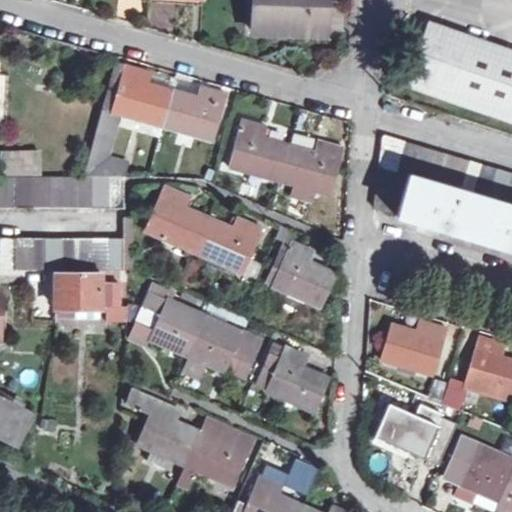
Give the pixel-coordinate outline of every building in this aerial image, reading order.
[(254,0),(253,30),(325,33),(326,0),(254,0)] [(511,51),(426,21),(404,85),(511,122),(511,51)] [(97,52),(43,37),(38,53),(41,54),(41,53),(92,68),(97,52)] [(115,64),(83,178),(123,178),(127,163),(107,157),(120,114),(122,115),(130,117),(131,112),(147,117),(145,121),(160,125),(163,126),(172,92),(148,85),(151,75),(115,64)] [(148,85),(172,92),(175,81),(151,75),(148,85)] [(199,88),(175,81),(172,92),(196,99),(199,88)] [(196,99),(172,92),(163,126),(180,130),(181,127),(195,131),(195,135),(212,140),(225,96),(199,88),(196,99)] [(130,117),(122,115),(119,126),(157,137),(160,125),(145,121),(147,117),(131,112),(130,117)] [(262,174),(279,179),(289,145),(263,138),(266,127),(242,120),(229,165),(247,170),(248,165),(263,169),(262,174)] [(511,174),(384,137),(374,207),(396,213),(395,216),(511,250),(511,174)] [(315,153),(289,145),(279,179),(296,184),(298,180),(314,184),(313,188),(331,193),(344,148),(318,141),(315,153)] [(57,153),(6,153),(4,175),(52,176),(57,153)] [(0,207),(12,208),(12,177),(0,177),(0,207)] [(122,209),(123,178),(83,178),(14,177),(14,208),(122,209)] [(314,184),(298,180),(296,184),(293,195),(310,199),(313,188),(314,184)] [(145,229),(193,250),(207,217),(185,207),(190,198),(164,186),(145,229)] [(232,227),(207,217),(193,250),(209,257),(212,252),(227,259),(225,264),(241,271),(259,228),(236,218),(232,227)] [(291,237),(294,232),(279,225),(277,230),(291,237)] [(12,237),(0,237),(0,267),(11,268),(12,237)] [(14,268),(122,269),(122,240),(122,238),(14,237),(14,268)] [(276,270),(269,268),(264,279),(287,290),(286,294),(301,300),(303,298),(320,305),(334,273),(308,262),(312,251),(290,241),(289,243),(281,239),(277,250),(283,253),(276,270)] [(131,240),(122,240),(122,269),(131,269),(131,240)] [(283,253),(277,250),(269,268),(276,270),(283,253)] [(189,286),(196,268),(189,265),(182,283),(189,286)] [(55,306),(98,307),(117,307),(117,284),(99,283),(99,272),(55,272),(55,306)] [(148,338),(186,355),(204,315),(147,290),(133,323),(151,330),(148,338)] [(181,299),(206,310),(210,301),(185,290),(181,299)] [(117,307),(98,307),(98,322),(127,321),(127,306),(117,307)] [(243,326),(246,319),(226,311),(223,317),(243,326)] [(241,331),(204,315),(186,355),(188,356),(203,362),(224,371),(227,364),(246,372),(254,355),(237,347),(240,342),(237,340),(241,331)] [(413,369),(431,374),(445,329),(422,322),(419,333),(390,324),(379,358),(398,364),(399,359),(415,364),(413,369)] [(151,330),(133,323),(130,331),(148,338),(151,330)] [(496,394),(511,399),(511,361),(497,357),(500,346),(477,338),(463,383),(463,384),(480,389),(482,385),(497,389),(496,394)] [(279,357),(284,346),(273,341),(268,352),(269,353),(279,357)] [(307,357),(284,346),(279,357),(269,353),(256,384),(265,388),(264,390),(281,397),(283,392),(298,399),(296,403),(314,411),(328,379),(302,368),(307,357)] [(203,362),(188,356),(182,370),(197,377),(203,362)] [(227,364),(224,371),(243,380),(246,372),(227,364)] [(427,394),(439,398),(445,379),(433,376),(427,394)] [(463,384),(463,383),(450,378),(443,403),(455,408),(463,384)] [(169,459),(183,465),(198,432),(176,422),(180,411),(133,389),(128,403),(149,413),(135,443),(150,451),(152,451),(154,447),(168,453),(166,457),(169,459)] [(0,437),(17,446),(34,413),(0,394),(0,437)] [(413,404),(418,406),(441,415),(444,406),(417,395),(413,404)] [(441,415),(418,406),(413,417),(386,406),(372,438),(389,445),(391,441),(406,448),(404,452),(421,459),(436,466),(449,438),(434,431),(441,415)] [(506,414),(491,409),(487,422),(502,428),(506,414)] [(205,416),(198,432),(183,465),(175,483),(185,487),(190,475),(191,469),(200,472),(202,468),(216,474),(215,479),(231,486),(251,442),(224,430),(220,442),(206,436),(209,428),(211,428),(215,421),(205,416)] [(460,485),(499,502),(511,469),(511,459),(459,436),(442,476),(455,482),(458,477),(462,479),(460,485)] [(165,469),(169,459),(166,457),(168,453),(154,447),(152,451),(150,451),(146,461),(165,469)] [(436,466),(421,459),(413,477),(428,484),(436,466)] [(511,469),(499,502),(511,507),(511,469)] [(299,511),(302,506),(277,495),(282,484),(259,474),(241,511),(299,511)] [(241,511),(245,504),(236,500),(230,511),(241,511)] [(498,511),(511,511),(511,507),(499,502),(495,511),(498,511)]
